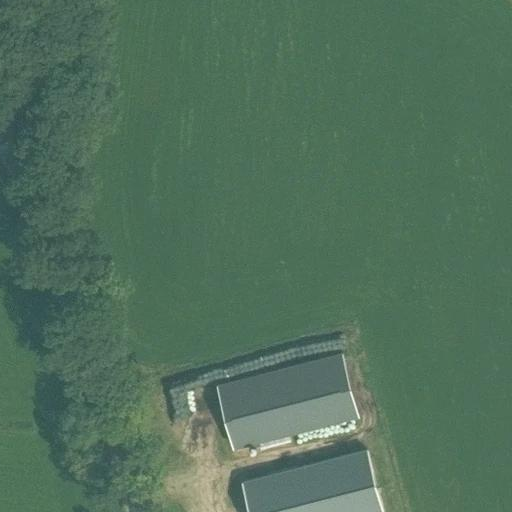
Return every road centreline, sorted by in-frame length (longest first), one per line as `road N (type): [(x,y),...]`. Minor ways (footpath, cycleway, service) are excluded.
road 1 (tertiary): [(143,511),(61,249),(0,145)]
road 2 (unclassified): [(0,113),(61,53),(76,0)]
